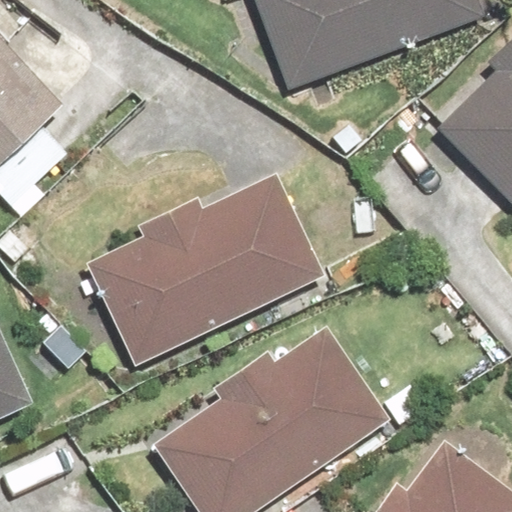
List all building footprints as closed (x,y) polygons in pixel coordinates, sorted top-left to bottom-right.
[(256,0),(290,90),(491,17),(485,0),(256,0)] [(0,31),(0,193),(23,217),(45,195),(38,187),(73,153),(46,125),(69,102),(0,31)] [(500,71),(441,128),(511,201),(511,41),(491,62),(500,71)] [(307,152),(288,171),(336,220),(355,201),(307,152)] [(86,264),(135,368),(330,277),(281,173),(207,207),(202,197),(141,225),(146,236),(86,264)] [(0,420),(39,403),(0,316),(0,420)] [(222,399),(156,443),(202,511),(258,511),(396,419),(331,325),(278,361),(271,349),(214,387),(222,399)] [(511,511),(511,487),(447,439),(409,489),(400,482),(377,511),(511,511)]
